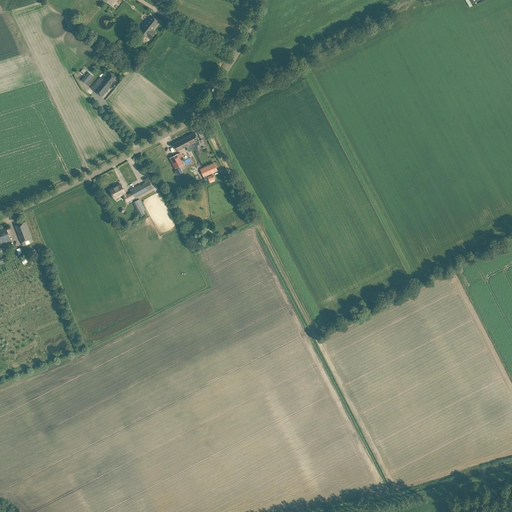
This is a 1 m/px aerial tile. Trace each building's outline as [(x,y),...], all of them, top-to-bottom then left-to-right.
[(152,31),(159,22),(151,15),(139,30),(150,39),(155,33),(152,31)] [(93,53),(97,57),(103,49),(99,46),(93,53)] [(103,78),(110,84),(116,77),(109,71),(103,78)] [(81,80),(86,84),(92,75),(88,72),(81,80)] [(91,88),(102,97),(111,86),(110,84),(103,78),(101,77),(91,88)] [(195,132),(187,136),(191,144),(194,148),(198,146),(197,145),(200,144),(200,143),(199,141),(200,141),(195,132)] [(191,144),(187,136),(174,143),(178,150),(186,146),(191,144)] [(177,154),(170,158),(175,168),(183,164),(177,154)] [(214,163),(200,169),(203,176),(206,175),(207,176),(215,172),(217,171),(214,163)] [(207,176),(210,182),(216,180),(213,174),(207,176)] [(135,197),(153,187),(149,180),(145,181),(146,182),(141,186),(140,184),(130,190),(132,192),(127,195),(120,184),(110,189),(114,197),(122,193),(126,201),(134,197),(135,197)] [(140,216),(145,214),(144,211),(145,210),(140,198),(133,202),(140,216)] [(32,238),(25,221),(15,225),(22,242),(32,238)] [(7,228),(0,230),(0,243),(11,239),(8,233),(7,228)]
